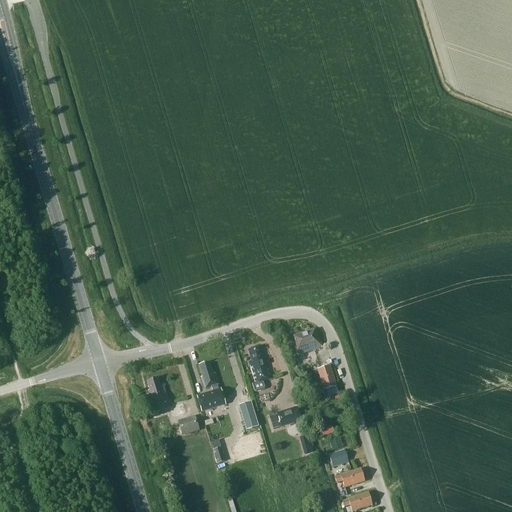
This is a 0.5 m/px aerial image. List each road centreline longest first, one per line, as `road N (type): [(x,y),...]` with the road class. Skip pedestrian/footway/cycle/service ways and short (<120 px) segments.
road 1 (unclassified): [(388,511),(321,320),(284,312),(99,362)]
road 2 (secondary): [(99,362),(0,18)]
road 3 (secondary): [(143,511),(99,362)]
